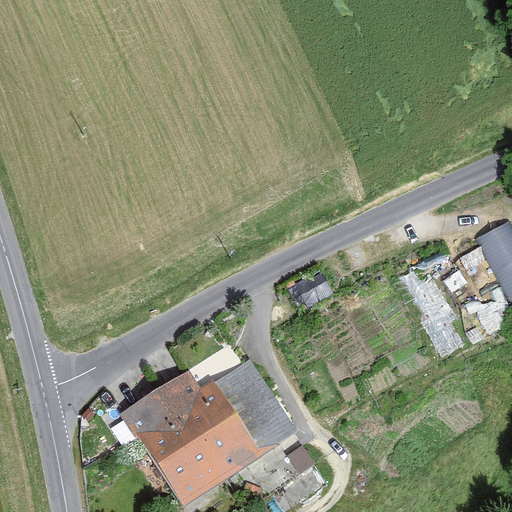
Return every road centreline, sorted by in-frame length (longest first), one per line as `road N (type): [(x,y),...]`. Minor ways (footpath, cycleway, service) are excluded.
road 1 (unclassified): [(511,159),(269,269),(44,392)]
road 2 (tertiary): [(44,392),(0,225)]
road 3 (tertiary): [(67,511),(44,392)]
